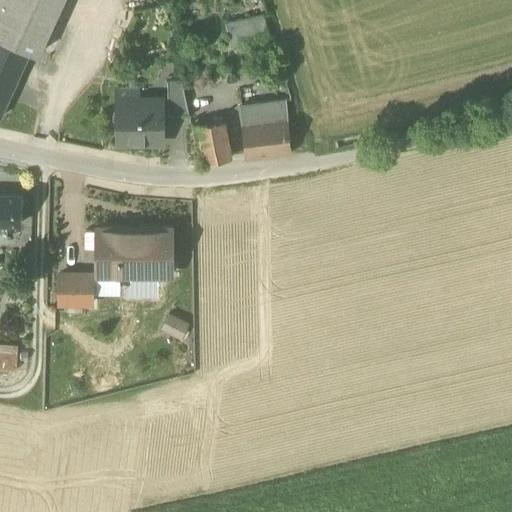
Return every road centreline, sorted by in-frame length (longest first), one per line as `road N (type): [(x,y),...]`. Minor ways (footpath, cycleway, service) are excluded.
road 1 (residential): [(323,166),(185,189),(0,150)]
road 2 (track): [(42,159),(33,399),(0,394)]
road 3 (track): [(511,115),(323,166)]
